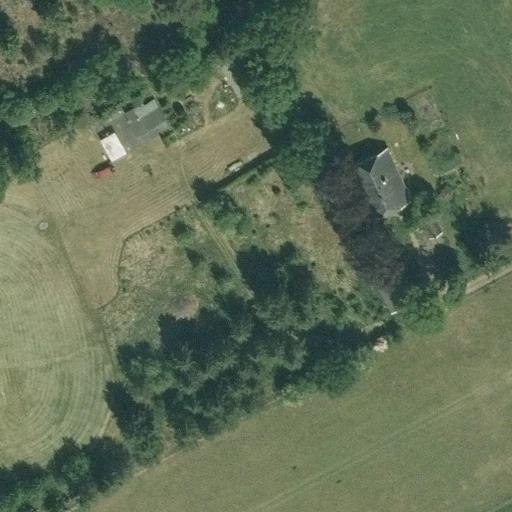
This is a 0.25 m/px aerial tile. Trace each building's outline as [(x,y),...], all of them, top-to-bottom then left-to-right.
[(164,119),(154,101),(145,106),(143,102),(133,108),(137,116),(129,120),(137,134),(164,119)] [(290,119),(297,136),(304,133),(310,149),(323,142),(308,110),(290,119)] [(125,132),(111,140),(123,160),(136,153),(125,132)] [(371,217),(410,200),(388,148),(349,165),(371,217)] [(429,238),(440,233),(432,214),(421,219),(429,238)] [(390,314),(417,301),(402,269),(374,281),(390,314)]
